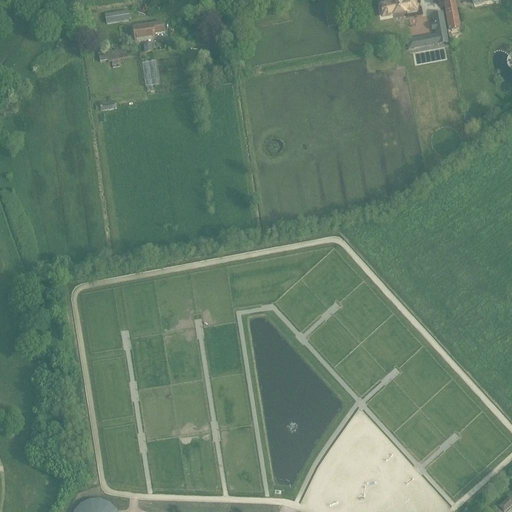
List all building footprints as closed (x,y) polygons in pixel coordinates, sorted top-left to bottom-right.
[(384,0),(384,2),(385,4),(380,5),(383,17),(392,15),(416,11),(414,0),(384,0)] [(461,29),(455,0),(443,0),(449,31),(461,29)] [(126,9),(105,12),(106,21),(128,18),(126,9)] [(414,49),(448,43),(442,13),(432,15),(434,24),(431,25),(432,30),(435,29),(436,36),(406,41),(408,50),(414,49)] [(146,40),(155,38),(154,34),(164,33),(163,22),(134,26),(136,43),(146,42),(146,40)] [(152,51),(151,43),(143,45),(144,52),(152,51)] [(125,49),(98,54),(100,63),(108,61),(108,62),(127,59),(125,49)] [(145,86),(157,86),(157,61),(144,62),(145,86)] [(117,109),(116,102),(100,104),(101,111),(117,109)] [(511,499),(510,497),(498,507),(502,511),(504,511),(511,505),(511,499)] [(74,511),(116,511),(109,505),(100,501),(90,501),(81,505),(74,511)]
